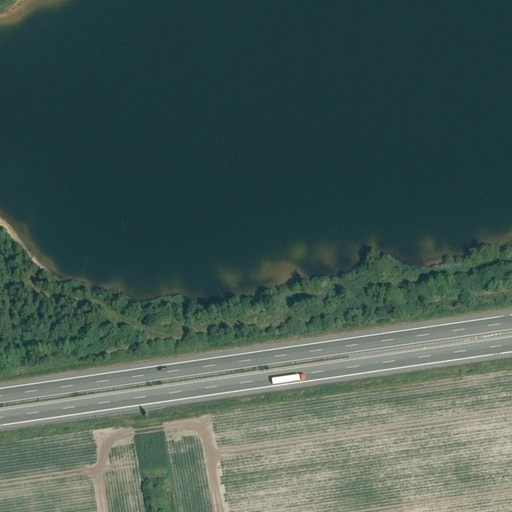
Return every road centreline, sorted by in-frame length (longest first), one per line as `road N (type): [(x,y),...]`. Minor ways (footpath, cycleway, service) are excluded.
road 1 (trunk): [(511,322),(0,396)]
road 2 (trunk): [(0,418),(511,345)]
